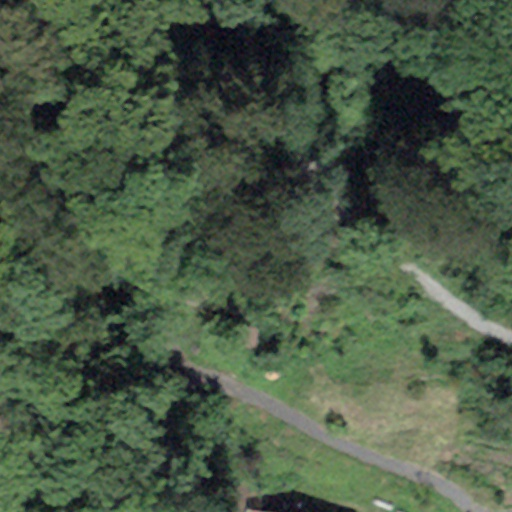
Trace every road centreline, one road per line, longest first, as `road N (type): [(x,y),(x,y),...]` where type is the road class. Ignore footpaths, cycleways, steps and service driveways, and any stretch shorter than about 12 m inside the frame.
road 1 (track): [(390,0),(295,74),(295,125),(425,280),(511,333)]
road 2 (residential): [(468,511),(449,486),(128,347)]
